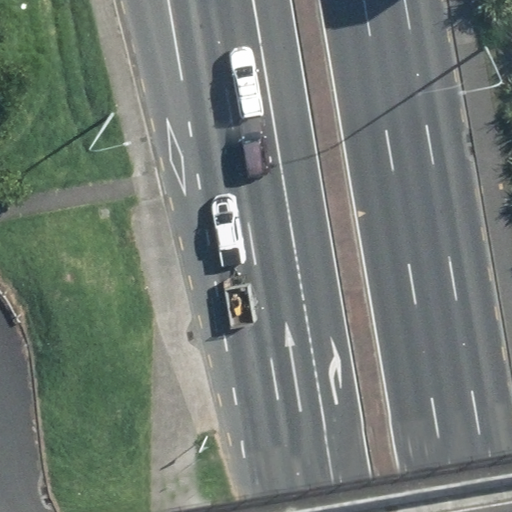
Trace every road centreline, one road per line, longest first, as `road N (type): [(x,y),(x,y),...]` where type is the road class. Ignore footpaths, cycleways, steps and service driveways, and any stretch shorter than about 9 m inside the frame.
road 1 (primary): [(388,80),(466,511)]
road 2 (primary): [(318,511),(256,173)]
road 3 (primary): [(256,173),(147,0)]
road 4 (primary): [(256,173),(225,0)]
